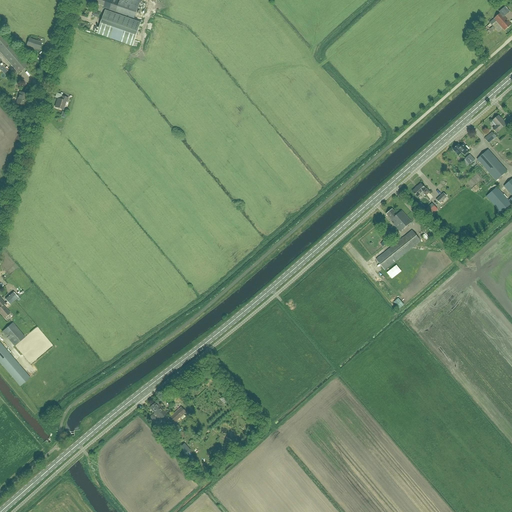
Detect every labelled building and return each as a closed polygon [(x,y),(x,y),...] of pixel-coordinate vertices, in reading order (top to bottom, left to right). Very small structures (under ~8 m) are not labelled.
[(103,8),(106,9),(106,10),(105,10),(97,34),(132,46),(141,21),(134,19),(140,1),(136,0),(120,0),(120,1),(117,0),(96,0),(95,4),(104,7),(103,8)] [(504,31),(511,25),(501,13),(494,19),(504,31)] [(0,52),(18,73),(28,65),(0,32),(0,52)] [(39,50),(41,43),(28,39),(26,46),(39,50)] [(24,106),(27,95),(19,92),(16,103),(24,106)] [(66,102),(68,98),(61,96),(60,99),(57,98),(55,107),(63,110),(65,102),(66,102)] [(500,130),(506,125),(498,116),(492,121),(496,126),(493,129),(496,133),(500,130)] [(488,143),(496,137),(492,132),(484,139),(488,143)] [(460,147),(458,145),(452,149),(458,156),(462,153),(463,155),(464,154),(465,155),(469,151),(463,144),(460,147)] [(477,160),(496,181),(507,171),(488,150),(477,160)] [(470,165),(475,161),(470,154),(465,159),(470,165)] [(417,197),(423,193),(426,196),(430,193),(427,189),(426,190),(421,184),(412,191),(417,197)] [(486,197),(499,212),(501,214),(511,204),(496,188),(486,197)] [(439,204),(447,198),(444,194),(436,201),(439,204)] [(401,232),(411,222),(401,211),(397,215),(392,210),(386,215),(391,220),(391,221),(401,232)] [(384,270),(420,241),(412,231),(376,260),(384,270)] [(391,279),(401,271),(396,266),(387,273),(391,279)] [(10,314),(6,310),(3,306),(3,305),(0,307),(0,314),(4,318),(10,314)] [(2,332),(15,346),(25,338),(12,323),(2,332)] [(0,363),(20,387),(30,378),(0,343),(0,363)] [(156,402),(150,408),(156,414),(155,415),(154,414),(151,417),(157,424),(167,414),(156,402)] [(174,423),(186,412),(181,407),(169,418),(174,423)] [(184,445),(180,449),(186,456),(190,452),(184,445)]
